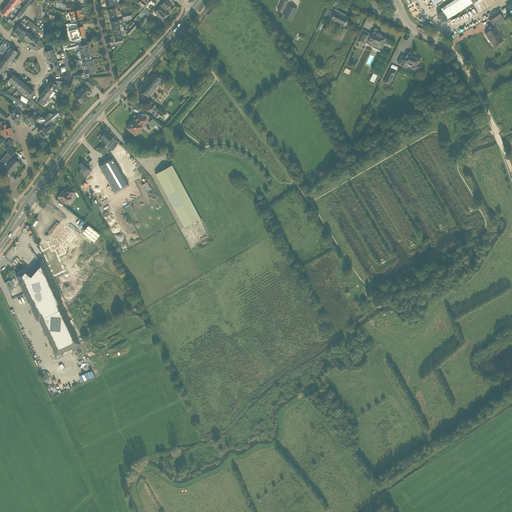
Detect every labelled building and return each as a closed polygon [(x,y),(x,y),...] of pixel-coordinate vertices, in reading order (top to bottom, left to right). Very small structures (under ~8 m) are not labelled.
[(14,0),(10,0),(8,3),(13,7),(16,8),(19,3),(14,0)] [(156,5),(159,0),(139,0),(137,3),(145,9),(148,5),(148,4),(151,1),(156,5)] [(164,0),(157,8),(158,9),(154,13),(159,18),(160,17),(163,19),(169,13),(166,10),(167,9),(168,9),(171,6),(164,0)] [(282,0),(277,11),(283,14),(288,2),(284,0),(282,0)] [(471,0),(480,13),(499,0),(471,0)] [(8,3),(4,8),(10,12),(12,13),(13,11),(11,9),(13,7),(8,3)] [(284,17),(292,21),(297,9),(289,6),(284,17)] [(10,12),(4,8),(1,13),(8,18),(10,16),(8,14),(10,12)] [(107,10),(107,11),(107,14),(108,14),(109,18),(121,15),(120,11),(115,12),(115,8),(107,10)] [(331,20),(335,22),(334,24),(340,27),(341,25),(344,27),(349,17),(345,16),(346,14),(335,9),(332,16),(333,15),(334,16),(331,20)] [(69,12),(70,17),(71,23),(76,22),(76,21),(83,19),(81,10),(69,12)] [(498,11),(488,18),(492,24),(503,17),(498,11)] [(18,19),(16,16),(12,21),(9,19),(7,21),(13,26),(18,19)] [(36,20),(34,23),(39,27),(38,28),(40,29),(45,33),(45,32),(43,19),(42,19),(36,20)] [(110,23),(112,30),(123,27),(121,20),(118,21),(110,23)] [(14,32),(19,36),(24,29),(25,27),(22,25),(23,24),(21,22),(14,32)] [(123,27),(112,30),(114,37),(124,35),(124,36),(126,35),(127,34),(129,36),(137,26),(133,23),(129,28),(130,28),(127,32),(126,31),(125,30),(124,31),(123,27)] [(76,24),(68,24),(69,31),(70,36),(71,38),(73,37),(74,41),(80,41),(79,36),(85,35),(82,27),(76,28),(75,25),(76,24)] [(490,38),(495,46),(504,40),(495,27),(485,34),(488,39),(490,38)] [(19,36),(24,39),(29,33),(24,29),(19,36)] [(378,47),(382,50),(385,44),(383,43),(385,39),(381,37),(382,35),(375,32),(374,33),(372,36),(370,34),(363,30),(357,41),(364,45),(366,42),(369,43),(368,44),(373,46),(374,44),(378,46),(378,47)] [(24,39),(29,43),(34,37),(33,37),(29,33),(24,39)] [(34,37),(29,43),(34,47),(36,44),(38,46),(41,43),(42,42),(39,40),(40,39),(35,34),(33,37),(34,37)] [(117,48),(125,40),(124,38),(115,40),(116,44),(117,48)] [(15,50),(15,49),(12,47),(11,47),(12,47),(11,48),(9,47),(9,46),(8,46),(6,49),(1,45),(2,44),(1,44),(0,46),(0,48),(1,49),(7,53),(13,58),(18,53),(14,50),(15,50)] [(61,44),(62,46),(62,47),(64,53),(65,57),(67,56),(65,49),(68,49),(68,50),(75,48),(75,44),(74,45),(74,44),(61,44)] [(79,58),(79,60),(79,61),(85,60),(84,58),(90,57),(88,49),(90,49),(89,45),(78,47),(79,51),(78,52),(77,53),(77,54),(77,55),(78,59),(79,58)] [(45,52),(47,58),(55,56),(53,53),(55,52),(53,46),(48,48),(49,51),(45,52)] [(421,60),(417,58),(418,57),(409,52),(409,53),(409,54),(408,54),(406,58),(402,56),(398,64),(406,68),(408,63),(413,66),(411,68),(413,69),(418,71),(421,65),(419,64),(421,60)] [(7,53),(3,58),(10,63),(13,58),(7,53)] [(47,58),(49,64),(57,62),(55,56),(47,58)] [(3,58),(0,62),(0,63),(6,68),(10,63),(3,58)] [(79,61),(79,60),(78,60),(78,64),(82,63),(85,74),(95,72),(93,67),(92,67),(91,60),(85,62),(85,60),(79,61)] [(49,64),(51,70),(59,67),(57,62),(49,64)] [(67,65),(65,65),(66,71),(65,72),(66,75),(63,77),(64,80),(69,81),(70,80),(71,78),(69,71),(67,65)] [(59,67),(51,70),(53,76),(61,74),(59,67)] [(384,82),(389,85),(396,72),(390,69),(384,82)] [(372,73),(369,80),(373,82),(377,75),(372,73)] [(140,91),(143,94),(148,98),(162,80),(154,74),(140,91)] [(7,81),(12,85),(18,79),(13,75),(7,81)] [(84,82),(92,89),(95,85),(88,78),(84,82)] [(12,85),(17,89),(23,83),(18,79),(12,85)] [(51,81),(47,86),(53,92),(55,89),(58,91),(60,89),(51,81)] [(17,89),(22,93),(28,87),(23,83),(17,89)] [(73,96),(78,100),(81,104),(91,93),(83,85),(73,96)] [(47,86),(43,91),(49,97),(53,92),(47,86)] [(28,87),(22,93),(29,99),(32,96),(30,94),(33,91),(32,91),(33,90),(31,88),(30,89),(28,87)] [(49,97),(43,91),(39,96),(41,98),(37,103),(40,105),(42,104),(44,105),(46,102),(45,101),(49,97)] [(154,106),(151,110),(154,112),(155,113),(153,115),(157,118),(158,115),(162,118),(166,112),(159,106),(157,109),(154,106)] [(13,110),(9,112),(14,122),(21,119),(19,114),(21,113),(17,108),(13,110)] [(52,114),(45,121),(43,123),(45,126),(38,132),(44,138),(49,133),(52,129),(49,126),(51,124),(49,122),(52,121),(59,114),(57,111),(53,114),(52,114)] [(28,119),(32,125),(41,118),(38,115),(35,118),(33,115),(32,115),(30,112),(25,115),(28,119)] [(134,120),(127,128),(129,130),(128,131),(128,132),(128,133),(129,133),(129,134),(130,134),(131,134),(132,134),(133,133),(135,135),(142,127),(147,121),(139,115),(134,121),(134,120)] [(157,131),(161,127),(157,123),(153,127),(157,131)] [(0,126),(0,129),(1,135),(5,134),(6,137),(12,135),(10,128),(8,128),(7,125),(0,126)] [(116,140),(112,137),(109,134),(108,135),(105,132),(101,138),(104,140),(103,141),(107,144),(105,145),(109,148),(116,140)] [(8,145),(5,149),(12,155),(16,152),(8,145)] [(19,163),(11,156),(9,159),(11,161),(8,164),(14,169),(19,163)] [(113,157),(98,165),(115,194),(129,185),(113,157)] [(83,160),(79,165),(82,168),(79,171),(83,174),(85,172),(88,174),(91,171),(88,169),(90,166),(83,160)] [(0,165),(0,171),(3,175),(6,172),(10,174),(14,169),(8,164),(6,162),(5,161),(1,166),(0,165)] [(155,174),(183,228),(200,219),(171,165),(155,174)] [(57,198),(67,205),(72,198),(71,197),(75,193),(68,188),(65,191),(66,192),(65,193),(62,191),(57,198)] [(47,242),(39,245),(53,275),(65,270),(58,256),(66,252),(62,244),(67,238),(71,241),(74,236),(70,233),(72,230),(66,225),(57,238),(56,236),(47,241),(47,242)] [(88,226),(82,233),(94,242),(100,235),(88,226)] [(62,302),(42,259),(30,273),(23,267),(15,276),(18,280),(19,279),(22,282),(20,284),(28,302),(29,302),(31,308),(37,321),(39,320),(46,336),(49,340),(48,341),(51,346),(54,351),(53,351),(56,356),(80,345),(60,303),(62,302)] [(9,281),(5,283),(9,291),(13,289),(14,287),(11,282),(9,281)]
